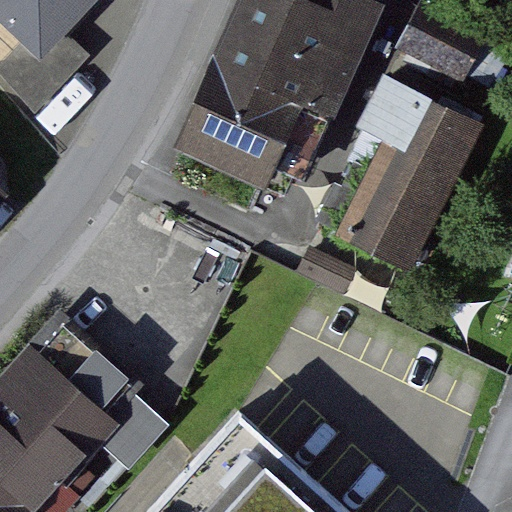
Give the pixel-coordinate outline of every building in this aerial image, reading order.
[(95,0),(0,0),(0,7),(48,51),(95,0)] [(247,0),(229,43),(352,95),(392,0),(247,0)] [(499,29),(439,0),(435,0),(416,41),(478,71),(499,29)] [(317,177),(352,95),(229,43),(185,145),(275,184),(284,163),(317,177)] [(487,124),(395,76),(365,134),(390,147),(346,230),(413,265),(487,124)] [(0,207),(13,193),(0,180),(0,207)] [(408,283),(363,262),(352,286),(398,306),(408,283)] [(0,397),(0,414),(77,481),(159,388),(73,314),(0,397)] [(359,511),(249,413),(160,511),(359,511)] [(50,511),(77,481),(0,414),(0,511),(50,511)] [(100,511),(136,511),(140,508),(118,490),(100,511)]
